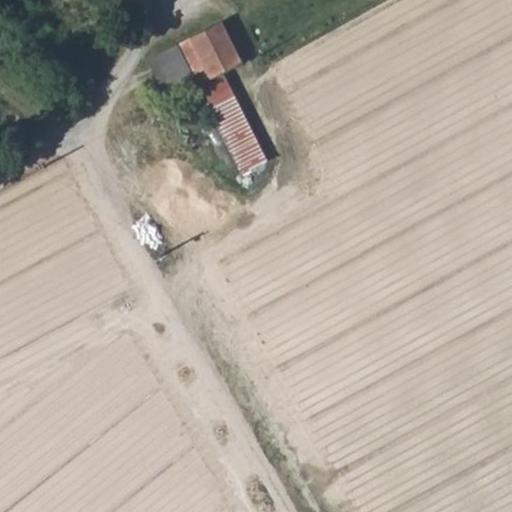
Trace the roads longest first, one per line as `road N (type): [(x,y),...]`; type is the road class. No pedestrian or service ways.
road 1 (track): [(291,511),(73,141)]
road 2 (residential): [(0,181),(73,141),(127,63),(137,0)]
